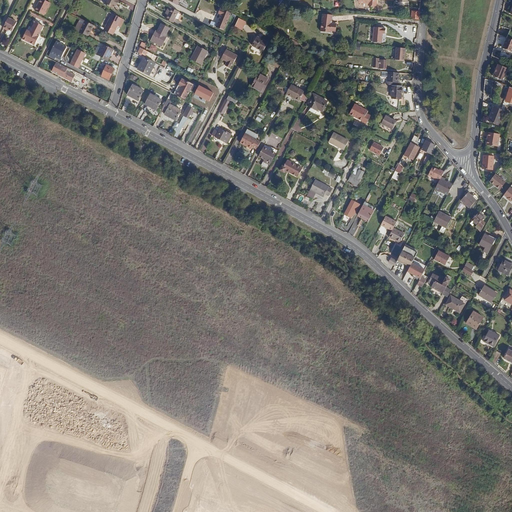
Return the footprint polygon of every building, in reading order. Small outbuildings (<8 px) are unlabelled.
[(45,0),(39,0),(35,10),(45,15),(51,3),(45,0)] [(107,0),(105,4),(115,9),(117,5),(118,6),(120,2),(119,1),(119,0),(107,0)] [(167,15),(165,18),(173,22),(178,11),(171,8),(167,15)] [(231,14),(220,9),(218,13),(221,15),(215,27),(223,31),(231,14)] [(54,23),(32,11),(30,15),(53,27),(54,23)] [(412,11),(411,19),(419,19),(419,18),(419,12),(412,11)] [(317,13),(315,31),(326,32),(326,30),(331,31),(331,24),(326,23),(327,14),(317,13)] [(125,20),(113,14),(104,31),(114,36),(119,25),(121,26),(125,20)] [(239,15),(235,23),(241,26),(245,19),(239,15)] [(10,16),(4,26),(10,29),(10,28),(13,30),(18,20),(10,16)] [(44,26),(34,20),(28,31),(27,30),(22,38),(35,45),(40,36),(39,36),(44,26)] [(84,21),(79,31),(88,36),(94,25),(84,20),(84,21)] [(157,32),(153,40),(162,45),(166,37),(165,37),(169,29),(162,25),(157,32)] [(374,27),(372,42),(382,43),(383,33),(385,33),(385,29),(383,28),(374,27)] [(257,37),(252,46),(263,52),(268,43),(257,37)] [(511,39),(507,38),(503,48),(511,51),(511,39)] [(68,47),(56,41),(49,57),(55,60),(55,58),(61,61),(68,47)] [(158,47),(152,44),(149,49),(155,53),(158,47)] [(104,45),(99,56),(100,56),(109,61),(114,50),(104,45)] [(199,46),(192,59),(200,65),(208,51),(199,46)] [(149,52),(140,47),(138,52),(147,56),(149,52)] [(406,61),(406,48),(397,48),(396,60),(406,61)] [(494,48),(492,55),(500,58),(502,51),(494,48)] [(87,53),(78,49),(71,64),(79,68),(87,53)] [(225,50),(221,59),(226,63),(225,66),(230,69),(232,65),(232,66),(237,57),(225,50)] [(138,70),(150,76),(157,62),(145,56),(138,70)] [(387,69),(388,60),(380,60),(379,68),(387,69)] [(68,68),(57,62),(53,69),(64,75),(63,77),(72,82),(76,75),(66,70),(68,68)] [(106,65),(101,76),(108,79),(113,68),(106,65)] [(498,65),(493,77),(502,81),(507,68),(498,65)] [(91,72),(89,76),(96,80),(99,73),(96,72),(95,74),(91,72)] [(389,72),(388,84),(391,85),(397,85),(397,83),(399,83),(400,73),(389,72)] [(258,76),(252,87),(257,90),(258,88),(264,91),(268,81),(258,76)] [(197,85),(183,79),(176,94),(189,101),(197,85)] [(483,89),(482,93),(490,94),(492,82),(484,79),(483,89)] [(133,84),(127,95),(139,102),(145,90),(133,84)] [(299,102),(305,91),(292,85),(287,95),(299,102)] [(197,91),(191,103),(196,106),(202,93),(197,91)] [(151,93),(145,105),(157,111),(163,100),(151,93)] [(312,93),(307,104),(317,110),(318,108),(322,110),(327,100),(312,93)] [(227,101),(220,113),(225,115),(231,103),(227,101)] [(503,110),(482,102),(482,106),(492,110),(487,121),(498,125),(503,110)] [(169,107),(164,115),(176,121),(182,110),(171,104),(171,103),(169,107)] [(370,110),(356,104),(350,115),(369,124),(373,115),(369,113),(370,110)] [(195,108),(190,106),(184,116),(184,117),(174,136),(177,138),(188,117),(190,117),(195,108)] [(394,129),(398,120),(386,115),(382,124),(394,129)] [(217,130),(214,135),(225,141),(226,139),(229,141),(234,133),(232,132),(231,134),(229,132),(228,133),(222,130),(221,132),(217,130)] [(345,150),(350,140),(334,132),(329,142),(345,150)] [(487,132),(486,144),(498,146),(499,134),(487,132)] [(246,134),(242,143),(253,150),(254,148),(259,151),(263,143),(246,134)] [(414,136),(404,155),(414,160),(420,148),(415,145),(418,138),(414,136)] [(426,141),(424,145),(427,147),(426,148),(430,150),(430,148),(434,150),(436,145),(426,141)] [(381,155),(384,147),(375,143),(371,150),(381,155)] [(260,159),(265,161),(266,159),(273,162),(278,153),(266,146),(260,159)] [(483,156),(481,169),(492,170),(494,156),(483,156)] [(264,164),(270,168),(273,162),(266,159),(265,161),(264,164)] [(286,167),(284,166),(282,170),(286,173),(287,171),(300,178),(305,169),(289,160),(286,167)] [(429,174),(439,180),(441,177),(444,171),(440,169),(439,170),(433,167),(429,174)] [(353,174),(349,182),(357,186),(364,172),(359,169),(355,176),(353,174)] [(495,174),(489,181),(499,189),(500,189),(505,193),(509,186),(505,182),(495,174)] [(439,180),(435,189),(447,195),(453,185),(444,181),(445,179),(441,177),(439,180)] [(317,182),(313,191),(323,197),(324,195),(325,195),(329,188),(317,182)] [(472,189),(464,196),(468,200),(469,200),(473,204),(479,196),(472,189)] [(351,200),(344,214),(350,218),(358,203),(351,200)] [(365,202),(360,212),(371,218),(376,208),(365,202)] [(439,212),(434,221),(446,228),(451,218),(439,212)] [(487,218),(479,212),(472,220),(479,225),(477,227),(481,230),(488,222),(485,220),(487,218)] [(397,222),(385,216),(381,225),(392,231),(393,229),(397,222)] [(392,231),(389,237),(393,240),(393,239),(400,242),(404,234),(396,230),(393,229),(392,231)] [(479,245),(485,248),(489,250),(494,239),(484,235),(479,245)] [(449,256),(438,250),(434,259),(445,265),(449,256)] [(406,259),(408,261),(411,263),(414,256),(410,253),(406,259)] [(384,260),(394,266),(396,262),(388,257),(386,256),(384,260)] [(412,263),(411,264),(418,268),(421,263),(414,259),(412,263)] [(500,264),(498,269),(497,270),(508,275),(511,267),(511,263),(503,259),(500,264)] [(402,274),(399,280),(402,282),(409,268),(405,266),(397,261),(396,262),(394,266),(393,268),(402,274)] [(466,262),(464,267),(471,271),(473,266),(466,262)] [(443,293),(448,296),(452,289),(447,287),(443,284),(438,282),(436,281),(437,280),(439,276),(434,274),(431,279),(430,279),(428,282),(433,284),(432,286),(443,292),(443,293)] [(484,286),(478,294),(491,303),(496,294),(484,286)] [(455,299),(451,296),(446,304),(459,313),(467,300),(458,295),(455,299)] [(473,309),(467,320),(477,326),(484,315),(473,309)] [(484,333),(480,340),(485,343),(486,343),(493,346),(500,333),(490,328),(487,335),(484,333)] [(495,350),(490,359),(495,362),(500,353),(495,350)] [(0,404),(9,368),(0,365),(0,404)]
